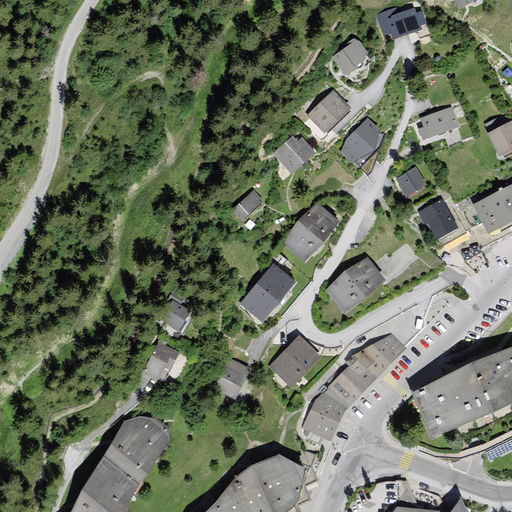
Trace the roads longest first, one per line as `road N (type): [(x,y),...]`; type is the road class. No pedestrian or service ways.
road 1 (residential): [(485,301),(456,276),(337,339),(313,334),(304,322),(304,305),(389,161),(408,109),(403,49),(354,104)]
road 2 (residential): [(91,0),(60,70),(53,151),(0,257)]
road 3 (residential): [(362,458),(363,440),(399,386),(485,301)]
road 4 (tertiary): [(362,458),(393,456),(511,494)]
